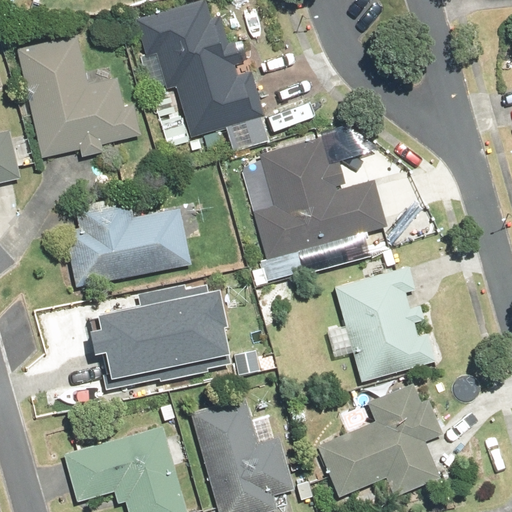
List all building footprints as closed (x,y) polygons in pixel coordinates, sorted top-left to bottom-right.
[(212,0),(194,0),(136,15),(149,62),(162,58),(171,90),(182,87),(195,139),(273,118),(259,65),(240,70),(225,12),(216,14),(212,0)] [(83,35),(24,47),(47,157),(146,137),(139,102),(125,105),(119,78),(93,83),(83,35)] [(191,142),(182,112),(162,118),(170,148),(191,142)] [(0,185),(23,181),(13,131),(0,133),(0,185)] [(275,207),(258,211),(268,255),(391,226),(381,183),(339,192),(326,139),(263,154),(275,207)] [(81,231),(73,233),(85,287),(192,263),(180,212),(138,222),(132,199),(77,212),(81,231)] [(413,267),(341,286),(366,381),(438,362),(413,267)] [(102,316),(113,385),(234,365),(222,296),(102,316)] [(380,422),(320,446),(341,497),(388,478),(396,498),(445,479),(429,441),(445,435),(424,383),(372,404),(380,422)] [(251,397),(196,411),(223,511),(277,511),(281,511),(277,495),(299,489),(285,435),(263,441),(251,397)] [(190,511),(165,423),(66,451),(81,502),(128,489),(134,511),(190,511)]
